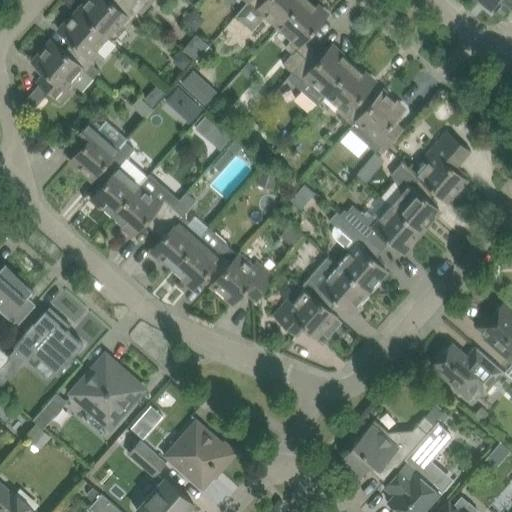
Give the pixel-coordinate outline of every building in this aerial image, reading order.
[(140,11),(127,0),(86,0),(78,10),(109,37),(129,14),(133,18),(140,11)] [(127,0),(140,11),(142,13),(150,5),(153,0),(127,0)] [(249,0),(248,2),(236,16),(252,30),(266,14),(280,26),(302,0),(249,0)] [(302,41),(325,15),(307,0),(302,0),(280,26),(293,38),(286,47),(293,53),(283,64),(293,72),(312,50),(302,41)] [(511,0),(480,0),(491,8),(497,0),(510,11),(511,8),(511,0)] [(205,20),(194,9),(184,21),(195,31),(205,20)] [(96,51),(109,37),(78,10),(59,31),(71,42),(63,50),(87,71),(94,78),(100,71),(88,60),(96,51)] [(184,49),(196,60),(209,44),(197,34),(184,49)] [(87,71),(63,50),(51,40),(33,62),(44,72),(36,81),(39,84),(54,97),(59,101),(74,83),(83,91),(83,90),(94,78),(87,71)] [(321,57),(312,50),(293,72),(290,69),(293,72),(287,78),(318,104),(327,94),(353,65),(331,46),(321,57)] [(372,82),(353,65),(327,94),(348,112),(344,117),(353,125),(372,103),(371,102),(362,94),(372,82)] [(182,83),(206,104),(217,91),(192,70),(182,83)] [(54,97),(39,84),(20,106),(34,119),(54,97)] [(153,106),(167,91),(159,84),(145,99),(153,106)] [(166,100),(175,109),(188,95),(178,86),(166,100)] [(353,125),(350,128),(377,152),(380,149),(382,151),(388,144),(402,129),(392,121),(403,109),(382,90),(371,102),(372,103),(353,125)] [(153,109),(139,97),(132,105),(146,118),(153,109)] [(93,178),(126,141),(127,139),(106,121),(102,125),(92,116),(71,139),(81,148),(70,160),(91,178),(93,177),(93,178)] [(195,128),(220,149),(230,137),(205,116),(195,128)] [(418,174),(417,174),(435,190),(434,191),(446,201),(465,180),(453,169),(467,153),(445,133),(431,149),(436,154),(418,174)] [(140,185),(147,176),(127,158),(135,149),(126,141),(93,178),(102,185),(91,197),(113,216),(140,185)] [(236,141),(228,150),(234,156),(242,147),(236,141)] [(234,156),(228,150),(214,164),(221,170),(234,156)] [(426,200),(434,191),(435,190),(417,174),(413,170),(403,161),(391,174),(402,192),(401,193),(392,204),(391,204),(420,230),(438,210),(426,200)] [(280,174),(262,168),(258,182),(275,188),(280,174)] [(180,200),(179,200),(149,174),(140,185),(113,216),(133,234),(143,222),(153,231),(180,200)] [(316,193),(305,184),(291,200),(302,209),(316,193)] [(201,236),(187,223),(190,220),(186,216),(186,211),(195,200),(186,192),(179,200),(180,200),(153,231),(161,238),(151,250),(158,256),(173,269),(201,236)] [(401,252),(420,230),(391,204),(382,216),(366,216),(353,205),(347,212),(344,209),(341,213),(382,250),(389,242),(401,252)] [(382,250),(341,213),(340,215),(337,212),(330,220),(335,225),(333,228),(333,232),(334,236),(336,239),(351,251),(339,264),(368,290),(386,270),(374,259),(382,250)] [(212,285),(241,252),(240,251),(238,252),(210,227),(205,233),(173,269),(193,287),(203,275),(212,283),(211,284),(212,285)] [(265,284),(273,275),(274,274),(271,272),(258,260),(254,264),(241,252),(212,285),(232,303),(243,291),(252,299),(265,284)] [(348,312),(368,290),(339,264),(338,265),(328,256),(303,286),(306,289),(330,310),(336,302),(348,312)] [(0,307),(18,323),(34,305),(25,297),(30,291),(33,294),(34,293),(10,272),(4,278),(0,274),(0,307)] [(329,311),(330,310),(306,289),(294,302),(289,298),(286,301),(273,316),(296,335),(303,326),(315,337),(321,331),(327,337),(340,322),(341,321),(329,311)] [(485,311),(474,324),(497,344),(494,347),(509,360),(510,359),(511,359),(511,307),(504,300),(490,316),(485,311)] [(68,360),(82,344),(59,323),(63,318),(49,306),(36,321),(14,346),(15,347),(16,348),(28,359),(34,352),(57,372),(60,369),(63,371),(71,363),(68,360)] [(504,373),(497,367),(489,360),(475,347),(473,348),(477,351),(470,360),(451,343),(444,352),(440,352),(434,359),(435,362),(431,366),(446,379),(457,389),(469,399),(478,389),(485,395),(504,373)] [(0,368),(10,357),(9,355),(0,347),(0,368)] [(142,388),(125,373),(104,355),(72,392),(110,425),(142,388)] [(43,428),(66,401),(57,393),(33,419),(43,428)] [(385,480),(398,465),(404,458),(434,424),(424,416),(411,431),(382,433),(371,423),(352,445),(353,445),(340,460),(360,477),(373,462),(378,467),(375,471),(385,480)] [(182,434),(164,455),(187,475),(202,488),(213,475),(223,464),(225,465),(236,452),(223,440),(222,442),(195,419),(182,434)] [(435,423),(434,424),(404,458),(407,461),(384,487),(393,495),(387,501),(399,511),(421,511),(439,493),(429,484),(442,469),(431,460),(451,437),(435,423)] [(28,439),(40,449),(51,436),(39,426),(28,439)] [(166,462),(141,439),(129,452),(154,475),(166,462)] [(500,441),(480,465),(491,474),(511,450),(500,441)] [(183,511),(192,502),(177,489),(164,478),(136,510),(138,511),(183,511)] [(0,511),(36,511),(13,492),(13,493),(0,481),(0,511)] [(122,511),(101,493),(89,507),(94,511),(122,511)] [(479,511),(461,495),(452,506),(446,501),(436,511),(479,511)]
